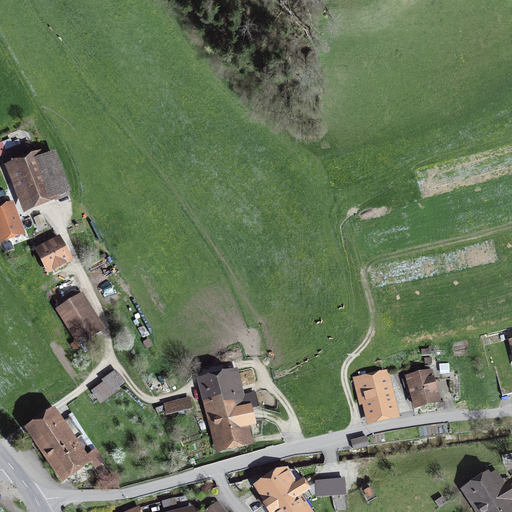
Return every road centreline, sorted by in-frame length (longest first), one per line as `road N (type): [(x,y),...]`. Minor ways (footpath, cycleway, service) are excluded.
road 1 (track): [(511,112),(357,240),(374,326),(345,367),(358,432)]
road 2 (unclassified): [(511,410),(402,423),(214,470)]
road 3 (unclassified): [(214,470),(125,493),(36,501)]
road 4 (track): [(115,364),(53,222)]
